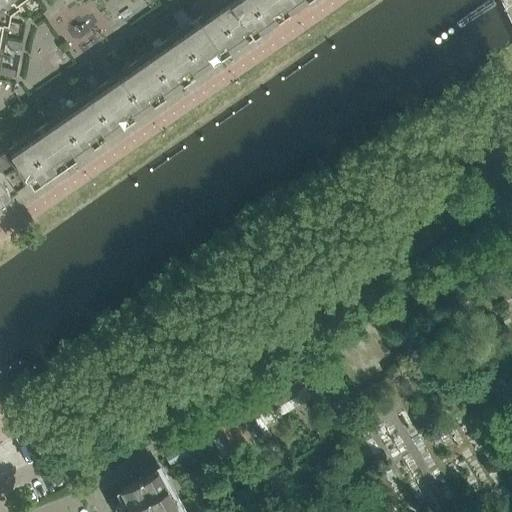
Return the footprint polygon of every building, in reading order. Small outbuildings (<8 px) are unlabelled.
[(0,0),(0,2),(10,9),(20,2),(18,0),(0,0)] [(25,141),(10,151),(30,180),(33,185),(48,174),(66,162),(84,150),(99,139),(114,129),(129,118),(144,108),(159,98),(174,87),(189,77),(280,14),(287,9),(299,0),(227,0),(216,8),(199,20),(180,33),(165,43),(150,54),(135,64),(120,74),(106,85),(91,95),(76,106),(61,116),(43,128),(25,141)] [(198,0),(190,6),(197,16),(220,0),(198,0)] [(10,9),(0,2),(0,29),(2,20),(5,20),(8,21),(10,9)] [(1,67),(0,73),(14,76),(15,70),(1,67)] [(4,151),(0,153),(0,168),(15,190),(26,183),(4,151)] [(0,200),(12,192),(0,175),(0,200)] [(299,379),(253,406),(254,408),(237,419),(235,417),(237,416),(236,413),(234,414),(233,414),(208,429),(209,429),(194,438),(192,435),(164,453),(170,464),(185,456),(190,466),(203,458),(207,465),(224,456),(247,442),(250,448),(271,435),(264,423),(277,415),(271,406),(303,387),(299,379)] [(181,511),(157,468),(121,488),(126,499),(113,506),(116,511),(181,511)]
